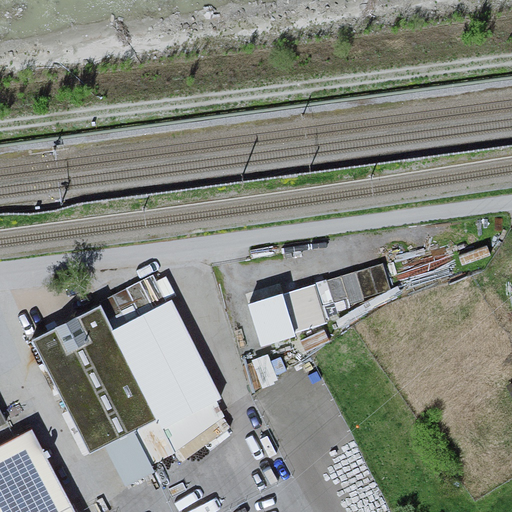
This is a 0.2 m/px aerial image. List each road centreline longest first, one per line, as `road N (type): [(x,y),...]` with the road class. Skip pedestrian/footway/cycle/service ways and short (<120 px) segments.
road 1 (unclassified): [(0,269),(511,201)]
road 2 (track): [(0,128),(511,60)]
